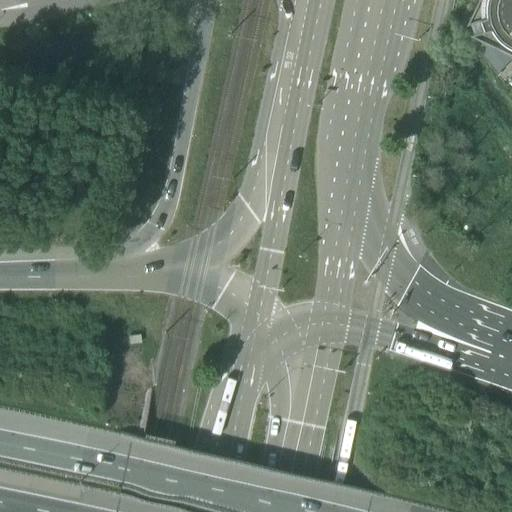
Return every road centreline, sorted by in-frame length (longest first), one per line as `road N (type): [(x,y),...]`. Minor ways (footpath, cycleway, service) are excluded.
road 1 (motorway): [(307,511),(0,445)]
road 2 (motorway): [(203,28),(165,207),(155,227),(102,276)]
road 3 (motorway): [(499,340),(407,286),(384,258),(349,171)]
road 4 (motorway): [(277,162),(230,235),(206,251),(102,276)]
road 5 (motorway): [(499,340),(411,343),(321,325)]
road 6 (secondary): [(349,171),(389,0)]
road 7 (motorway): [(257,317),(199,282),(102,276)]
road 8 (secondary): [(277,162),(275,227),(257,317)]
road 9 (secondary): [(321,325),(349,171)]
road 10 (secondary): [(249,371),(219,511)]
road 11 (secondary): [(299,42),(277,162)]
road 12 (motorway): [(2,10),(34,16),(120,0)]
